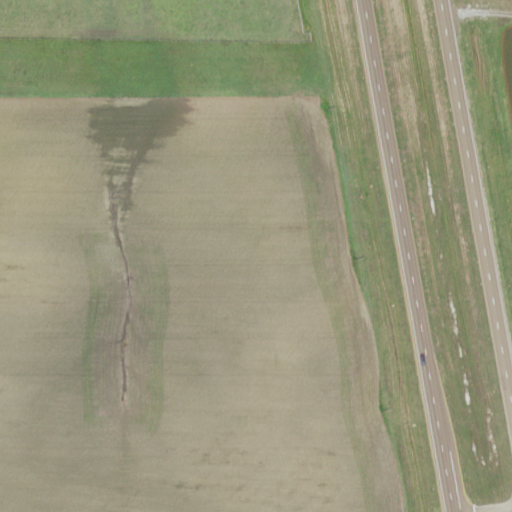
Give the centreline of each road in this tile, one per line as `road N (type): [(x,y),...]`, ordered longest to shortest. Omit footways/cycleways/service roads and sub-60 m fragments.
road 1 (trunk): [(361,0),(441,455)]
road 2 (trunk): [(511,406),(439,0)]
